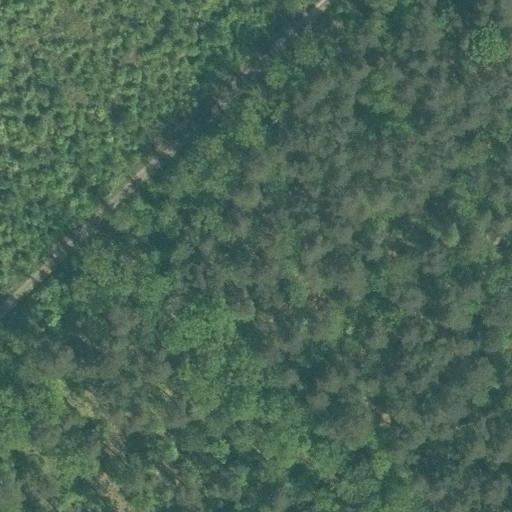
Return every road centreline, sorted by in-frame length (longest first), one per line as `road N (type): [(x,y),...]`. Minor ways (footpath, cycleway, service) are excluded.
road 1 (track): [(0,301),(320,0)]
road 2 (track): [(84,221),(370,511)]
